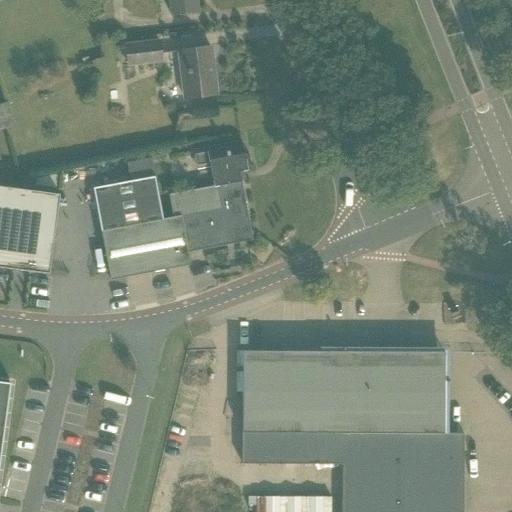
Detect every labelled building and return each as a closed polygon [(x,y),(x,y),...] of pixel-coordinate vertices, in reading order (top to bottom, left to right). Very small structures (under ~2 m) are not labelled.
[(168,0),(171,15),(198,12),(196,0),(168,0)] [(125,45),(128,65),(161,61),(159,41),(125,45)] [(190,50),(178,51),(184,98),(196,97),(216,94),(213,74),(210,74),(209,66),(212,66),(210,47),(190,50)] [(0,104),(0,130),(15,126),(7,102),(0,104)] [(362,131),(366,140),(376,135),(371,126),(362,131)] [(221,146),(193,151),(196,169),(209,166),(213,187),(240,182),(240,180),(238,172),(244,171),(247,170),(246,168),(251,167),(248,155),(244,156),(241,142),(221,146)] [(106,261),(109,280),(190,265),(187,252),(188,252),(178,193),(169,195),(173,217),(161,219),(153,177),(92,188),(106,261)] [(0,186),(0,267),(48,274),(54,234),(53,234),(58,195),(0,186)] [(242,432),(443,434),(443,352),(236,351),(236,367),(242,367),(242,432)] [(0,444),(9,379),(5,379),(4,382),(0,381),(0,444)] [(343,511),(462,511),(463,434),(443,434),(242,432),(242,464),(289,465),(344,464),(343,511)] [(252,511),(329,511),(329,496),(253,495),(252,511)]
